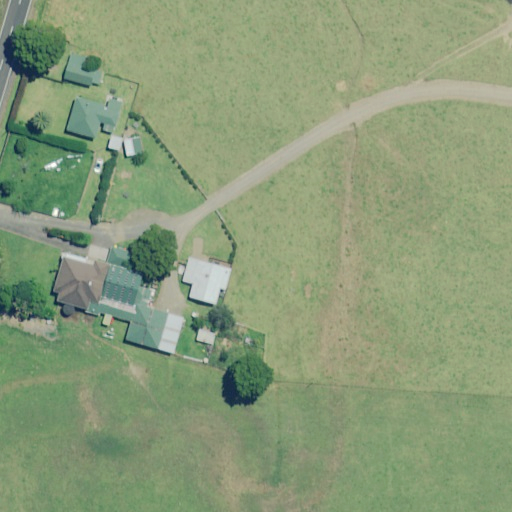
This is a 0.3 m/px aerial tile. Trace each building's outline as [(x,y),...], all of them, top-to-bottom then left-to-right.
[(70,53),(63,78),(92,86),(93,84),(99,86),(103,72),(94,69),(97,60),(70,53)] [(114,133),(123,102),(108,98),(105,106),(77,99),(68,131),(96,139),(100,123),(105,124),(104,130),(114,133)] [(122,138),(112,136),(109,148),(119,150),(122,138)] [(125,140),(127,156),(143,154),(141,138),(125,140)] [(120,158),(109,155),(93,219),(104,222),(120,158)] [(113,247),(108,265),(110,265),(129,270),(134,252),(113,247)] [(226,290),(231,269),(188,257),(181,281),(194,284),(190,297),(216,304),(220,288),(226,290)] [(100,303),(103,293),(110,265),(108,265),(95,261),(94,266),(64,258),(55,289),(60,290),(57,300),(89,309),(91,300),(100,303)] [(156,290),(140,286),(144,274),(129,270),(110,265),(103,293),(100,303),(91,300),(89,309),(147,324),(156,290)] [(174,354),(184,318),(154,309),(144,345),(174,354)] [(141,344),(146,327),(131,323),(126,340),(141,344)] [(196,340),(212,344),(215,333),(199,329),(196,340)]
